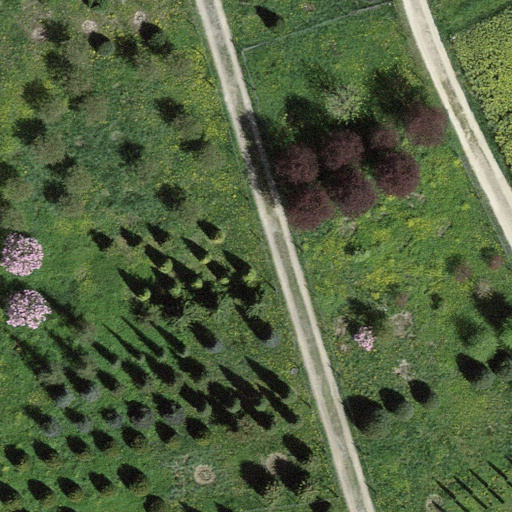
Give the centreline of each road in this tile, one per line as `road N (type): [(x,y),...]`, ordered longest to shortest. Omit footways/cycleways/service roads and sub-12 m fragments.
road 1 (track): [(369,511),(215,0)]
road 2 (track): [(412,0),(511,210)]
